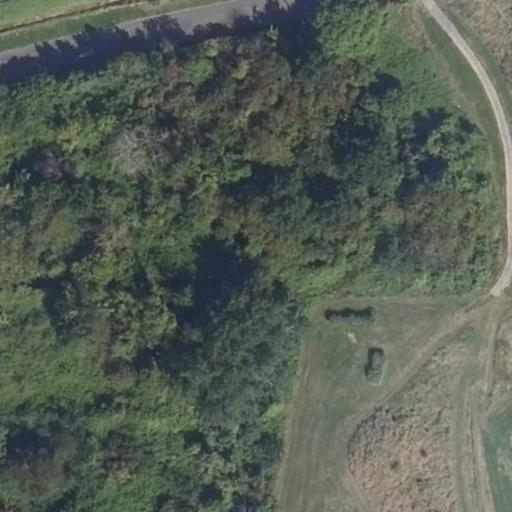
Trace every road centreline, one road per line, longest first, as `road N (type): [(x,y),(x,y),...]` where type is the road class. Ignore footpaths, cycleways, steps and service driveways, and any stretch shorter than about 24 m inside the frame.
road 1 (residential): [(295,0),(0,66)]
road 2 (track): [(273,293),(240,281),(0,279)]
